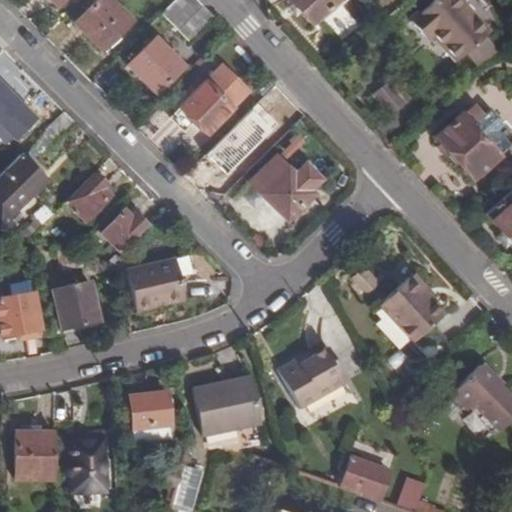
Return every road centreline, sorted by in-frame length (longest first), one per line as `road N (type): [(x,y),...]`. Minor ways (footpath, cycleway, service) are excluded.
road 1 (residential): [(278,293),(0,22)]
road 2 (residential): [(0,387),(228,331),(278,293)]
road 3 (residential): [(387,178),(230,12)]
road 4 (residential): [(511,312),(387,178)]
road 5 (residential): [(278,293),(387,178)]
